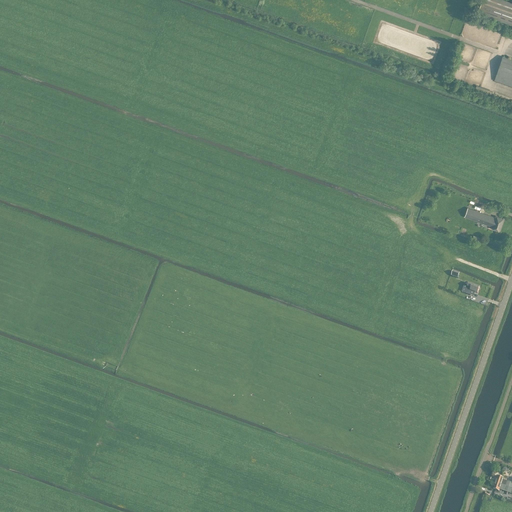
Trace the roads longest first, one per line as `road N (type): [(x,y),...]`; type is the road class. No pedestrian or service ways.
road 1 (track): [(225,141),(411,206),(409,225),(428,240),(511,278)]
road 2 (tertiary): [(431,511),(511,277)]
road 3 (unclassified): [(465,511),(511,379)]
